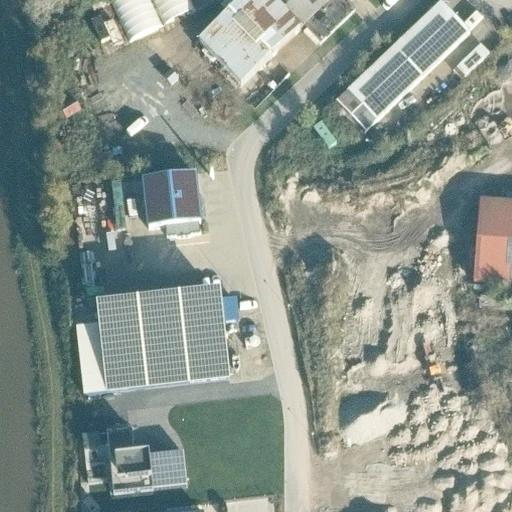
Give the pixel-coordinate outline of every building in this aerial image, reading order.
[(226,0),(193,0),(199,13),(226,0)] [(201,44),(243,87),(304,29),(304,30),(335,0),(352,0),(361,9),(368,2),(366,0),(232,0),(222,11),(228,17),(201,44)] [(340,0),(304,35),(318,49),(356,12),(344,0),(340,0)] [(338,105),(367,135),(473,35),(444,4),(338,105)] [(480,67),(490,53),(479,45),(469,59),(480,67)] [(238,101),(245,108),(266,88),(259,80),(238,101)] [(206,128),(216,119),(195,98),(191,102),(183,94),(170,107),(178,115),(186,123),(194,116),(206,128)] [(76,187),(81,236),(129,231),(127,210),(145,208),(142,180),(76,187)] [(209,229),(207,184),(155,187),(158,232),(209,229)] [(287,230),(313,224),(303,184),(277,190),(287,230)] [(511,205),(482,203),(476,285),(511,288),(511,205)] [(94,325),(92,291),(72,293),(74,326),(94,325)] [(86,399),(233,381),(222,292),(98,307),(100,326),(78,328),(86,399)]
